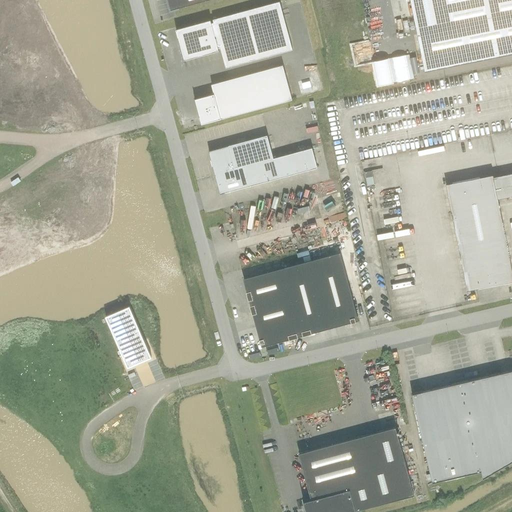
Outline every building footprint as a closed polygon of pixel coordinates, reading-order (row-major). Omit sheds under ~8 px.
[(209,0),(168,0),(171,10),(209,0)] [(511,0),(410,0),(425,72),(511,54),(511,0)] [(293,50),(280,2),(213,20),(214,23),(212,23),(211,20),(176,30),(178,37),(178,38),(186,67),(187,67),(185,60),(219,51),(219,48),(221,48),(226,68),(293,50)] [(419,78),(415,53),(390,58),(394,83),(419,78)] [(293,100),(283,65),(212,84),(214,94),(196,99),(195,98),(194,98),(200,117),(202,124),(221,119),(293,100)] [(355,157),(379,154),(371,101),(347,105),(355,157)] [(274,158),(268,135),(209,151),(221,194),(318,167),(312,148),(274,158)] [(511,266),(498,199),(511,196),(511,173),(480,180),(480,178),(446,184),(467,291),(511,281),(511,266)] [(356,311),(340,253),(310,261),(328,329),(350,323),(350,322),(358,320),(356,311)] [(283,341),(328,329),(310,261),(281,269),(287,293),(294,318),(275,323),(280,341),(283,341)] [(287,293),(281,269),(244,279),(247,288),(246,288),(250,303),(287,293)] [(294,318),(287,293),(250,303),(257,328),(275,323),(294,318)] [(130,306),(107,317),(130,368),(154,357),(130,306)] [(280,341),(275,323),(257,328),(259,338),(260,338),(262,346),(280,341)] [(511,461),(511,370),(412,394),(433,482),(482,471),(483,478),(511,461)] [(396,427),(299,453),(314,506),(306,508),(304,502),(305,508),(304,508),(304,511),(356,511),(415,495),(396,427)]
